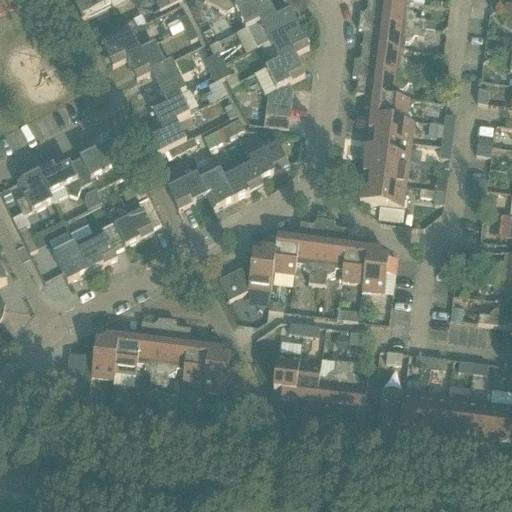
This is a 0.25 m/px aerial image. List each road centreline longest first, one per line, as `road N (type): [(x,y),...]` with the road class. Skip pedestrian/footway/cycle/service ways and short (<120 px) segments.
road 1 (residential): [(57,329),(192,252),(309,203)]
road 2 (residential): [(412,252),(425,224),(448,0)]
road 3 (residential): [(309,203),(317,0)]
road 4 (residential): [(511,358),(423,358),(410,349),(412,252)]
road 5 (residential): [(0,174),(112,104)]
